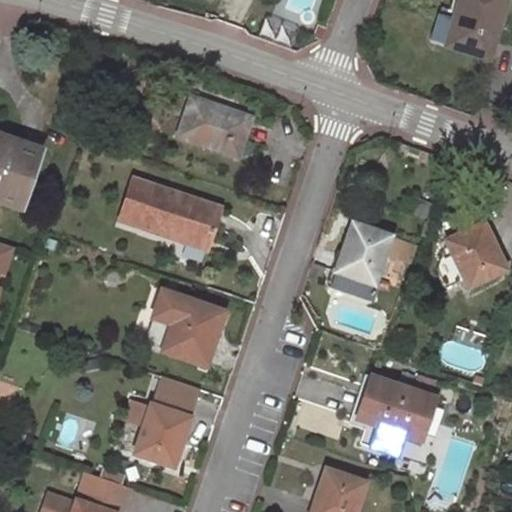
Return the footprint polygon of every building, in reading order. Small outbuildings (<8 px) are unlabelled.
[(505,0),(457,0),(454,11),(447,9),(436,43),(488,59),(505,0)] [(181,134),(239,155),(251,117),(193,98),(181,134)] [(0,135),(0,197),(21,204),(40,149),(0,135)] [(477,173),(458,166),(454,177),(472,185),(477,173)] [(171,226),(212,240),(223,208),(134,179),(121,219),(168,235),(171,226)] [(447,240),(468,287),(507,268),(493,239),(489,240),(482,223),(447,240)] [(332,286),(373,300),(378,286),(375,285),(377,279),(386,254),(410,262),(416,247),(353,224),(332,286)] [(168,235),(209,248),(212,240),(171,226),(168,235)] [(14,245),(0,240),(0,248),(12,252),(14,245)] [(0,272),(4,274),(12,252),(0,248),(0,272)] [(375,285),(378,286),(390,291),(392,284),(377,279),(375,285)] [(171,324),(164,349),(208,364),(226,312),(162,290),(153,318),(171,324)] [(171,324),(153,318),(146,342),(164,349),(171,324)] [(202,387),(162,374),(136,453),(175,466),(202,387)] [(406,436),(422,441),(437,397),(371,376),(357,419),(377,427),(370,447),(399,455),(406,436)] [(121,478),(133,482),(140,463),(128,459),(121,478)] [(316,511),(356,511),(367,483),(329,469),(317,502),(320,503),(316,511)] [(86,471),(77,499),(76,503),(49,494),(43,511),(123,511),(132,487),(86,471)]
